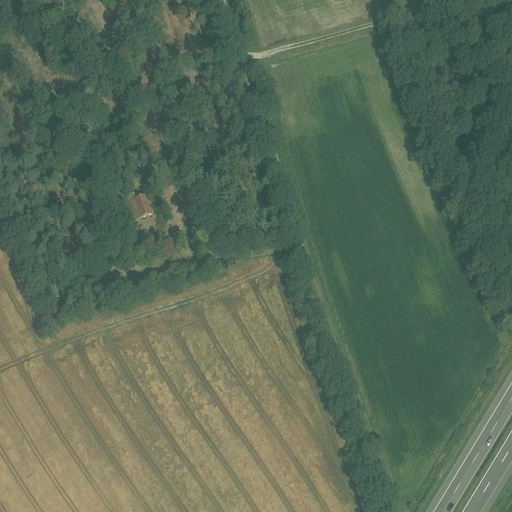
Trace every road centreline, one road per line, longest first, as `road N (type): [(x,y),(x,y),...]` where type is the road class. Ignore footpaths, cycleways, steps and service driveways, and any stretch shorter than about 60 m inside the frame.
road 1 (track): [(391,494),(225,0)]
road 2 (track): [(302,239),(133,274),(73,301)]
road 3 (track): [(242,57),(463,0)]
road 4 (motorway): [(511,380),(434,511)]
